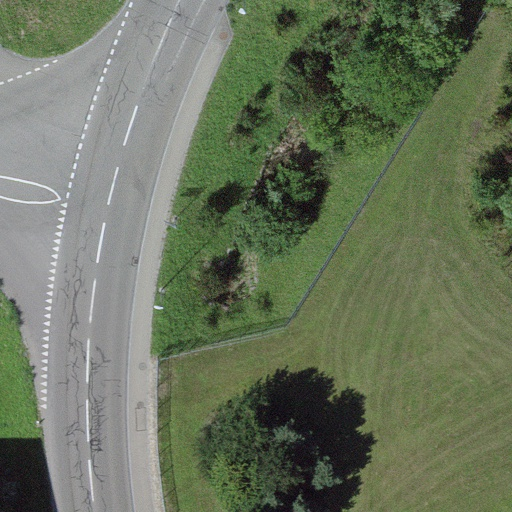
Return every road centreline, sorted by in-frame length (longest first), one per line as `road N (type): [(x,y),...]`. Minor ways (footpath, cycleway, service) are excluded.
road 1 (tertiary): [(112,195),(94,297),(88,403),(97,511)]
road 2 (tertiary): [(184,0),(112,195)]
